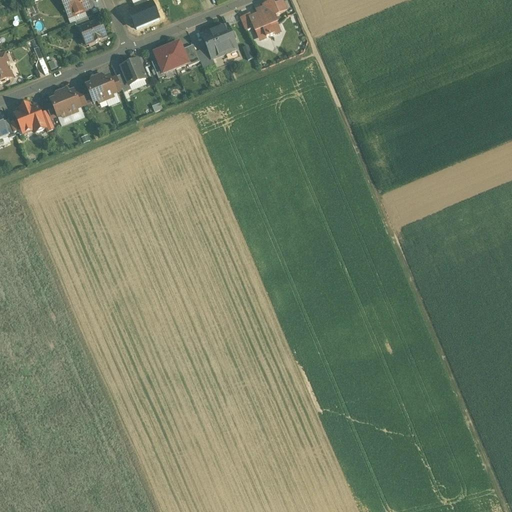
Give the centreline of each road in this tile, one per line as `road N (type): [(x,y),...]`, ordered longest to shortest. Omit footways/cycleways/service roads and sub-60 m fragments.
road 1 (track): [(507,511),(342,113)]
road 2 (track): [(316,54),(0,187)]
road 3 (residential): [(0,106),(129,53)]
road 4 (residential): [(129,53),(257,0)]
road 5 (track): [(293,0),(342,113)]
